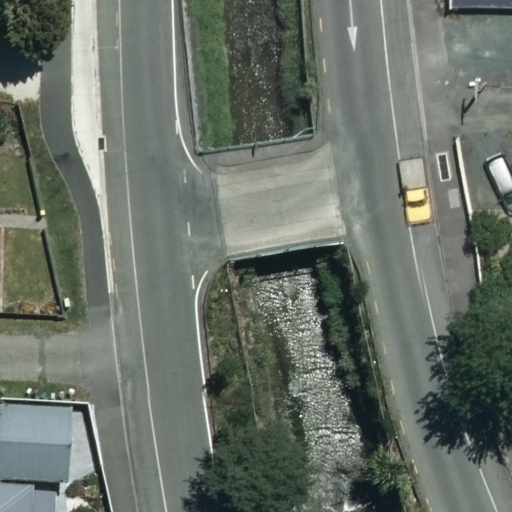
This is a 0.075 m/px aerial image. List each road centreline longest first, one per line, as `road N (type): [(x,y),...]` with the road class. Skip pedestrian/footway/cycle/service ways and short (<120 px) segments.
road 1 (residential): [(374,174),(419,389),(463,511)]
road 2 (residential): [(191,511),(154,211)]
road 3 (residential): [(154,211),(374,174)]
road 4 (residential): [(154,211),(145,0)]
road 5 (residential): [(350,0),(374,174)]
